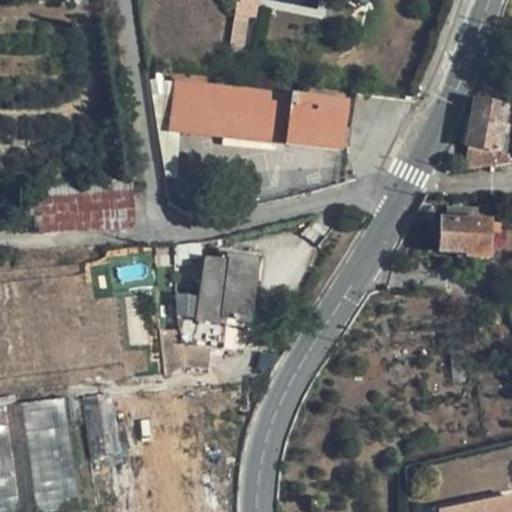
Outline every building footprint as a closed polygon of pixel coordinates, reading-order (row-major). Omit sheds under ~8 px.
[(252,46),(260,0),(241,0),(233,42),(252,46)] [(162,71),(149,72),(152,96),(165,94),(162,71)] [(176,80),(167,133),(181,135),(285,148),(341,155),(347,102),(176,80)] [(466,147),(469,148),(497,153),(506,109),(474,103),(466,147)] [(167,133),(157,132),(163,167),(165,178),(179,179),(181,135),(167,133)] [(285,148),(279,201),(308,195),(337,185),(341,155),(285,148)] [(469,148),(465,171),(495,168),(496,158),(497,153),(469,148)] [(510,157),(496,158),(495,168),(509,166),(510,157)] [(39,236),(133,230),(129,181),(32,188),(39,236)] [(488,222),(441,222),(440,254),(465,254),(467,259),(488,259),(488,244),(499,244),(500,227),(490,226),(488,222)] [(201,258),(200,244),(175,247),(176,261),(201,258)] [(221,319),(233,321),(249,322),(258,256),(220,251),(219,262),(205,261),(201,299),(198,322),(219,324),(221,319)] [(195,342),(198,322),(201,299),(176,295),(180,341),(195,342)] [(404,313),(450,312),(452,312),(452,297),(402,299),(402,313),(404,313)] [(451,324),(450,312),(404,313),(404,326),(451,324)] [(229,345),(233,321),(221,319),(219,324),(198,322),(195,342),(229,345)] [(0,511),(78,504),(68,399),(0,405),(0,511)] [(511,511),(511,499),(455,511),(511,511)]
